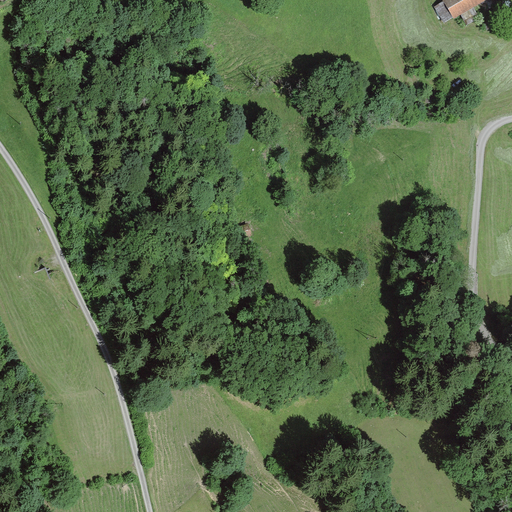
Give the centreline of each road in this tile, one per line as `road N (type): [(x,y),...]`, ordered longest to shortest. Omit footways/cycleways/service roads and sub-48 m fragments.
road 1 (track): [(0,146),(105,350),(149,511)]
road 2 (unclassified): [(511,367),(482,333),(472,288),(481,144),(494,124),(511,119)]
